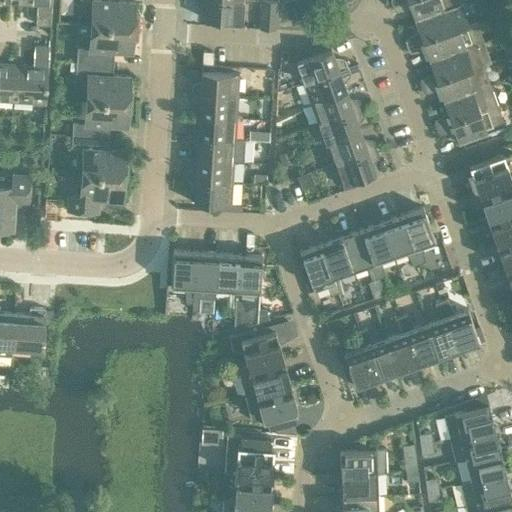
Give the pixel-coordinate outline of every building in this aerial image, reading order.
[(18,0),(18,3),(37,4),(35,25),(50,26),(51,0),(18,0)] [(92,1),(91,25),(137,27),(137,16),(133,12),(133,4),(135,4),(135,3),(109,1),(108,0),(80,0),(92,1)] [(242,0),(196,0),(196,4),(206,4),(205,19),(242,22),(242,0)] [(277,1),(261,0),(259,29),(275,30),(277,1)] [(397,0),(389,0),(394,10),(400,7),(397,0)] [(397,0),(400,7),(408,4),(414,20),(461,3),(459,0),(397,0)] [(461,3),(414,20),(420,36),(421,40),(468,24),(461,3)] [(420,36),(411,38),(415,48),(423,45),(428,61),(475,44),(483,42),(476,21),(468,24),(421,40),(420,36)] [(77,47),(76,61),(105,63),(106,50),(132,52),(132,50),(130,50),(131,43),(136,38),(137,27),(91,25),(89,48),(77,47)] [(411,38),(404,40),(408,51),(415,48),(411,38)] [(475,44),(428,61),(434,77),(436,81),(483,65),(490,62),(483,42),(475,44)] [(33,65),(14,64),(12,101),(45,103),(49,46),(34,45),(33,65)] [(296,61),(303,82),(347,67),(344,59),(336,62),(331,48),(296,61)] [(202,63),(212,64),(213,52),(203,51),(202,63)] [(88,75),(86,99),(132,101),(133,91),(128,86),(129,78),(131,78),(131,77),(104,75),(105,63),(76,61),(76,62),(70,62),(69,71),(76,71),(75,75),(88,75)] [(0,100),(12,101),(14,64),(0,63),(0,100)] [(434,77),(426,79),(429,89),(437,85),(443,102),(490,85),(483,65),(436,81),(434,77)] [(303,82),(311,102),(345,90),(341,77),(350,74),(347,67),(303,82)] [(191,86),(191,93),(237,96),(238,74),(201,71),(201,86),(191,86)] [(426,79),(419,81),(423,92),(429,89),(426,79)] [(490,85),(443,102),(449,118),(450,122),(497,105),(490,85)] [(311,102),(318,123),(362,107),(359,100),(350,103),(345,90),(311,102)] [(199,102),(199,116),(236,118),(237,96),(191,93),(190,101),(199,102)] [(73,121),(72,135),(102,137),(103,124),(128,126),(128,125),(126,125),(126,117),(131,112),(132,101),(86,99),(85,122),(73,121)] [(449,118),(440,120),(444,130),(452,126),(458,143),(505,127),(497,105),(450,122),(449,118)] [(318,123),(325,143),(360,131),(355,118),(364,115),(362,107),(318,123)] [(188,129),(188,137),(234,140),(236,118),(199,116),(198,129),(188,129)] [(440,120),(433,122),(437,133),(444,130),(440,120)] [(269,131),(249,130),(249,139),(269,141),(269,131)] [(325,143),(332,164),(376,148),(373,141),(365,144),(360,131),(325,143)] [(83,149),(82,173),(127,176),(128,165),(124,160),(124,152),(126,152),(126,151),(101,149),(102,137),(72,135),(71,149),(83,149)] [(197,145),(196,159),(233,161),(243,162),(245,140),(234,140),(188,137),(187,144),(197,145)] [(376,148),(332,164),(340,185),(342,184),(353,180),(375,173),(370,159),(379,155),(376,148)] [(290,150),(275,155),(274,168),(294,162),(292,156),(290,150)] [(502,153),(468,165),(478,191),(511,179),(511,178),(511,152),(503,155),(502,153)] [(186,172),(185,180),(232,183),(233,161),(196,159),(195,173),(186,172)] [(310,171),(297,175),(302,188),(314,184),(310,171)] [(127,176),(82,173),(80,196),(68,195),(67,210),(97,212),(98,199),(123,200),(123,199),(121,199),(122,191),(127,187),(127,176)] [(266,174),(254,173),(254,184),(266,184),(266,174)] [(0,186),(0,229),(2,228),(11,228),(11,230),(12,230),(14,205),(27,206),(28,176),(12,175),(12,187),(0,186)] [(511,178),(511,179),(478,191),(486,216),(511,206),(511,178)] [(232,183),(185,180),(185,187),(194,188),(193,203),(216,204),(230,205),(232,183)] [(353,180),(342,184),(343,189),(354,186),(353,180)] [(230,205),(216,204),(216,210),(241,213),(241,206),(230,205)] [(423,206),(401,214),(419,263),(425,261),(421,245),(435,240),(423,206)] [(511,206),(486,216),(495,241),(511,234),(511,206)] [(45,208),(44,218),(54,218),(55,208),(45,208)] [(401,214),(381,221),(393,255),(405,251),(413,266),(419,263),(401,214)] [(381,221),(361,228),(378,278),(384,276),(381,259),(393,255),(381,221)] [(361,228),(340,236),(352,270),(364,265),(372,280),(378,278),(361,228)] [(511,234),(495,241),(504,265),(511,262),(511,234)] [(340,236),(320,243),(337,292),(344,290),(340,274),(352,270),(340,236)] [(337,292),(320,243),(299,250),(313,292),(327,287),(331,294),(337,292)] [(173,250),(170,286),(184,286),(186,303),(192,303),(195,251),(173,250)] [(192,303),(192,310),(198,310),(199,297),(214,298),(215,288),(217,252),(195,251),(192,303)] [(217,252),(215,288),(228,289),(229,306),(229,317),(234,317),(235,306),(238,254),(217,252)] [(234,317),(234,328),(257,322),(269,319),(266,309),(258,308),(259,291),(261,255),(238,254),(235,306),(234,317)] [(447,299),(441,301),(458,350),(479,343),(467,309),(454,313),(447,299)] [(438,319),(426,323),(438,357),(458,350),(441,301),(434,303),(438,319)] [(14,312),(12,348),(42,350),(45,308),(29,307),(29,313),(14,312)] [(0,355),(11,356),(12,348),(14,312),(0,311),(0,355)] [(406,313),(400,315),(417,365),(438,357),(426,323),(413,328),(406,313)] [(397,333),(385,338),(397,372),(417,365),(400,315),(394,317),(397,333)] [(243,351),(247,366),(282,356),(275,330),(273,330),(271,325),(228,336),(233,351),(243,351)] [(365,327),(359,329),(376,379),(397,372),(385,338),(373,342),(365,327)] [(376,379),(359,329),(353,332),(356,348),(343,353),(355,386),(376,379)] [(243,394),(254,391),(289,382),(282,356),(247,366),(236,369),(243,394)] [(289,382),(254,391),(243,394),(250,421),(265,417),(268,428),(274,426),(293,421),(296,420),(293,409),(296,408),(289,382)] [(444,415),(449,438),(494,427),(488,404),(444,415)] [(293,421),(274,426),(276,432),(296,434),(293,421)] [(455,460),(464,458),(499,449),(494,427),(449,438),(455,460)] [(224,472),(235,473),(271,475),(272,448),(269,448),(269,436),(227,433),(224,472)] [(431,433),(418,434),(420,444),(432,443),(431,433)] [(414,443),(402,445),(405,471),(417,469),(414,443)] [(432,443),(420,444),(421,454),(433,453),(432,443)] [(385,448),(339,450),(340,474),(376,472),(386,472),(385,448)] [(464,458),(470,480),(505,472),(499,449),(464,458)] [(417,469),(405,471),(407,481),(419,480),(417,469)] [(376,472),(340,474),(341,497),(377,495),(376,472)] [(460,483),(466,505),(510,494),(505,472),(470,480),(460,483)] [(235,473),(233,499),(269,502),(271,475),(235,473)] [(437,478),(425,480),(426,490),(438,488),(437,478)] [(438,488),(426,490),(427,500),(440,498),(438,488)] [(467,511),(511,511),(511,501),(510,494),(466,505),(467,511)] [(377,511),(377,495),(341,497),(341,511),(377,511)] [(221,511),(268,511),(269,502),(233,499),(223,499),(221,511)]
